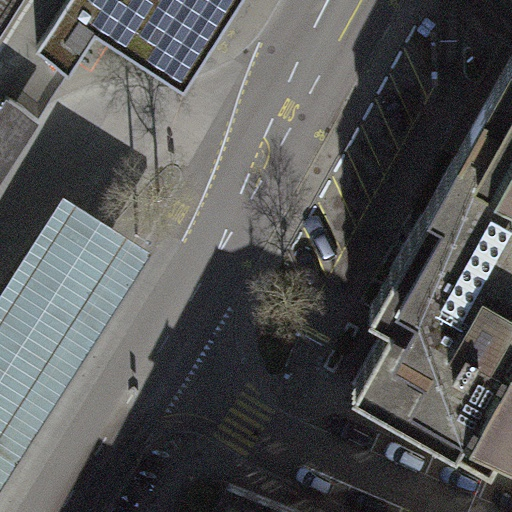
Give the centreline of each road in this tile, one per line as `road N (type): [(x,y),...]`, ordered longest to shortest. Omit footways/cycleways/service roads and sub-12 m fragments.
road 1 (tertiary): [(351,0),(154,370)]
road 2 (residential): [(448,511),(154,370)]
